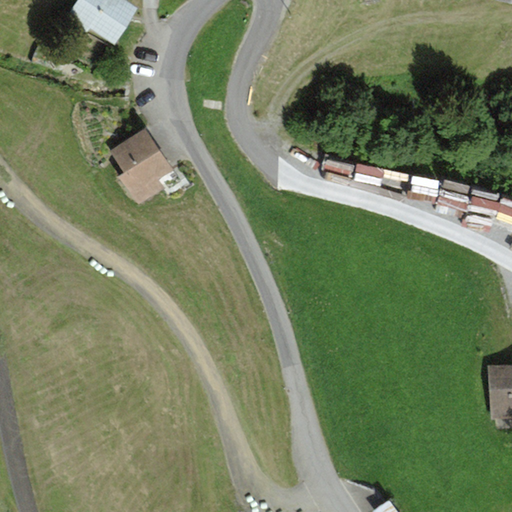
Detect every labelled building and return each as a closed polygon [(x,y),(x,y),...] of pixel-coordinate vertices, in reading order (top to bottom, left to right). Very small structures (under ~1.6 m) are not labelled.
[(127,0),(77,0),(68,16),(117,42),(138,6),(127,0)] [(145,127),(110,150),(125,173),(119,177),(138,206),(165,188),(159,179),(174,169),(145,127)] [(511,174),(474,167),(472,179),(365,158),(362,174),(438,188),(437,191),(511,205),(511,174)] [(511,364),(489,366),(491,419),(511,418),(511,364)] [(398,511),(389,500),(373,511),(372,511),(398,511)]
